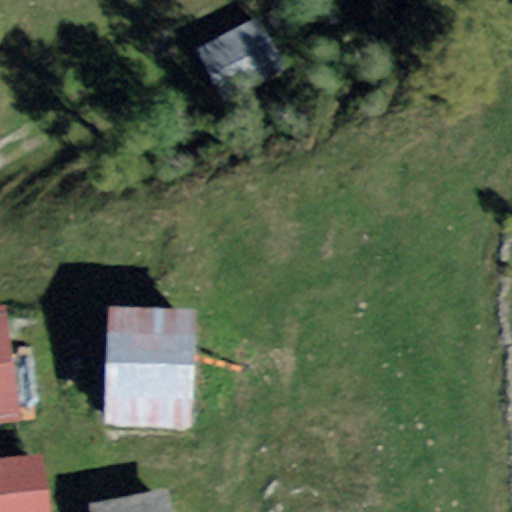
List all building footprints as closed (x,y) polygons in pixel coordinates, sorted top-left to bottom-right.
[(289,66),(261,19),(193,59),(220,105),(289,66)] [(191,321),(120,317),(113,430),(184,434),(191,321)] [(2,320),(0,320),(0,423),(14,422),(2,320)] [(48,511),(43,462),(0,466),(0,511),(48,511)] [(164,511),(163,500),(95,511),(164,511)]
